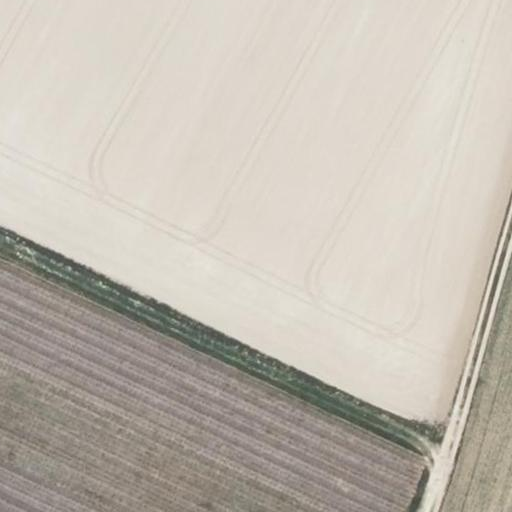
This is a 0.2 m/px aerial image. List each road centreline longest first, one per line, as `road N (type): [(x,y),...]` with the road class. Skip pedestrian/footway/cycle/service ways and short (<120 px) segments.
road 1 (track): [(438,455),(0,239)]
road 2 (track): [(419,511),(511,228)]
